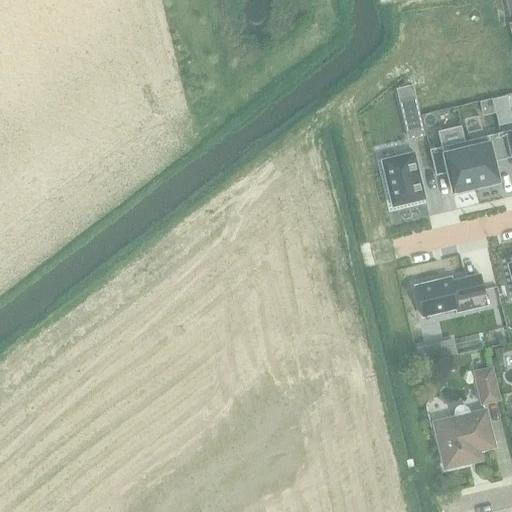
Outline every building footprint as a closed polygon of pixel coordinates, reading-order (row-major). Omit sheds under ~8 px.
[(412,86),(398,89),(401,102),(415,99),(412,86)] [(511,113),(508,95),(491,99),(495,112),(497,122),(511,118),(511,113)] [(421,123),(406,126),(409,139),(424,135),(421,123)] [(511,130),(500,134),(506,159),(511,157),(511,130)] [(488,143),(466,148),(476,187),(499,182),(494,162),(506,159),(500,134),(487,137),(488,143)] [(443,148),(430,151),(436,176),(448,173),(452,193),(476,187),(466,148),(444,154),(443,148)] [(414,153),(381,161),(392,207),(425,199),(414,153)] [(477,273),(413,288),(421,320),(484,304),(477,273)] [(421,363),(456,354),(453,341),(418,349),(421,363)] [(482,404),(483,404),(499,400),(491,369),(475,373),(482,404)] [(456,410),(455,415),(457,422),(436,427),(445,468),(468,463),(466,453),(494,446),(485,411),(469,415),(469,412),(465,408),(460,407),(456,410)] [(86,511),(102,511),(104,511),(87,491),(77,500),(86,511)]
